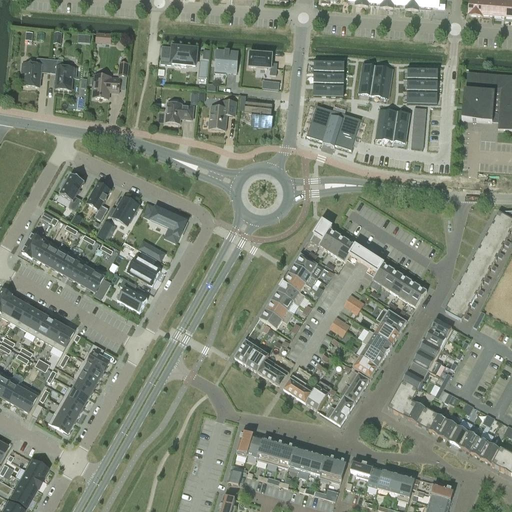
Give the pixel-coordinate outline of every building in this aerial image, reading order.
[(349,0),(349,4),(356,4),(356,8),(362,8),(362,0),(349,0)] [(375,0),(362,0),(362,8),(368,9),(369,5),(375,6),(375,0)] [(387,0),(375,0),(375,6),(381,6),(381,10),(387,10),(387,0)] [(400,0),(387,0),(387,10),(393,11),(394,7),(400,8),(400,0)] [(413,0),(400,0),(400,8),(406,8),(406,12),(412,12),(413,0)] [(419,9),(425,10),(426,0),(413,0),(412,12),(419,13),(419,9)] [(426,0),(425,10),(444,11),(445,3),(439,2),(438,0),(426,0)] [(481,18),(482,0),(469,0),(469,16),(469,17),(481,18)] [(494,0),(482,0),(481,18),(481,17),(493,18),(494,0)] [(494,0),(493,18),(505,19),(506,0),(494,0)] [(55,34),(54,46),(61,46),(62,35),(55,34)] [(98,34),(97,44),(112,45),(112,35),(98,34)] [(79,36),(79,44),(91,44),(91,36),(79,36)] [(171,67),(171,65),(195,68),(197,51),(173,49),(172,60),(162,59),(161,66),(171,67)] [(215,73),(215,76),(225,77),(226,77),(227,75),(236,76),(238,54),(228,53),(219,52),(217,52),(217,53),(217,55),(215,73)] [(271,66),(272,57),(250,55),(249,69),(270,71),(269,78),(276,79),(277,67),(271,66)] [(49,75),(50,61),(37,60),(37,66),(26,65),(26,66),(23,66),(22,75),(25,75),(24,88),(40,90),(41,75),(49,75)] [(50,61),(49,75),(57,76),(55,91),(71,93),(73,79),(76,80),(76,71),(73,71),(74,70),(63,69),(63,63),(50,61)] [(314,74),(314,75),(329,75),(329,74),(329,62),(314,61),(314,62),(315,62),(315,74),(314,74)] [(329,62),(329,74),(344,75),(344,74),(343,74),(343,63),(344,63),(345,62),(329,62)] [(119,79),(127,79),(128,66),(120,66),(119,79)] [(363,67),(361,82),(373,84),(375,69),(375,70),(363,68),(364,67),(363,67)] [(375,69),(373,84),(391,86),(393,71),(392,71),(392,72),(387,72),(387,71),(387,70),(386,72),(375,70),(375,69)] [(408,81),(407,81),(423,82),(423,69),(408,69),(408,70),(409,70),(409,81),(408,81)] [(423,69),(423,82),(438,82),(437,82),(437,70),(438,71),(438,70),(423,69)] [(329,75),(329,86),(344,87),(344,86),(343,86),(343,75),(344,75),(329,74),(329,75)] [(314,86),(314,87),(329,87),(329,86),(329,75),(314,75),(315,75),(315,86),(314,86)] [(464,92),(462,123),(492,125),(493,123),(498,123),(498,131),(511,132),(511,79),(467,76),(466,92),(464,92)] [(95,78),(93,100),(108,102),(109,93),(119,94),(120,89),(121,81),(119,81),(111,80),(111,79),(95,78)] [(407,93),(422,94),(423,82),(407,81),(407,82),(409,82),(408,93),(407,93)] [(361,82),(358,97),(359,97),(359,96),(370,97),(370,99),(371,99),(373,84),(361,82)] [(423,82),(422,94),(437,94),(436,94),(437,82),(438,83),(438,82),(423,82)] [(279,93),(279,85),(271,84),(270,92),(279,93)] [(373,84),(371,99),(371,98),(382,99),(382,100),(383,99),(388,100),(388,101),(391,86),(373,84)] [(329,87),(328,99),(344,99),(344,98),(342,98),(343,87),(344,87),(329,86),(329,87)] [(313,98),(328,99),(329,87),(314,87),(315,87),(314,98),(313,98)] [(192,92),(192,104),(205,105),(206,93),(192,92)] [(407,105),(407,106),(422,106),(422,94),(407,93),(407,94),(408,94),(408,105),(407,105)] [(422,94),(422,106),(437,107),(437,106),(436,106),(436,94),(437,95),(437,94),(422,94)] [(212,109),(209,131),(225,133),(227,118),(235,119),(236,105),(223,103),(223,110),(212,109)] [(245,103),(244,115),(252,116),(251,127),(272,129),(273,118),(271,118),(273,106),(245,103)] [(168,106),(166,125),(180,126),(180,121),(193,122),(194,109),(182,108),(182,107),(168,106)] [(316,109),(307,139),(351,153),(360,123),(316,109)] [(380,112),(378,127),(395,129),(398,114),(397,114),(397,116),(386,114),(386,113),(386,114),(380,113),(381,112),(380,112)] [(398,114),(395,129),(401,130),(408,131),(410,116),(409,116),(409,117),(398,116),(398,115),(398,114)] [(378,127),(375,142),(376,142),(376,141),(382,141),(381,143),(382,143),(382,141),(393,143),(393,144),(395,129),(378,127)] [(395,129),(393,144),(394,144),(394,143),(405,145),(405,146),(408,131),(401,130),(395,129)] [(85,185),(71,177),(70,177),(71,178),(68,184),(66,182),(62,190),(64,191),(60,197),(60,196),(59,197),(72,204),(69,210),(75,213),(81,202),(75,199),(84,185),(85,185)] [(98,187),(87,206),(98,213),(94,220),(101,224),(108,211),(102,208),(104,205),(105,205),(107,200),(106,200),(110,194),(98,187)] [(138,208),(124,200),(113,220),(127,228),(138,208)] [(180,239),(186,224),(155,210),(150,222),(169,230),(167,234),(180,239)] [(51,226),(55,221),(44,214),(41,220),(51,226)] [(494,225),(493,227),(501,232),(510,236),(511,234),(511,235),(511,214),(499,215),(493,225),(494,225)] [(105,242),(108,235),(105,233),(108,226),(105,224),(101,231),(97,238),(105,242)] [(330,232),(332,229),(323,224),(310,243),(319,248),(330,232)] [(487,237),(486,240),(494,244),(503,249),(504,246),(505,247),(509,249),(511,245),(507,243),(510,237),(510,236),(501,232),(493,227),(492,227),(486,237),(487,237)] [(338,237),(330,232),(319,248),(328,254),(338,237)] [(33,260),(44,240),(45,239),(35,234),(33,238),(32,238),(22,255),(32,261),(33,260)] [(338,237),(328,254),(336,259),(347,243),(338,237)] [(481,250),(479,252),(488,256),(496,261),(497,259),(498,259),(502,261),(504,257),(500,255),(504,249),(503,249),(494,244),(486,240),(485,239),(482,244),(480,249),(481,250)] [(44,240),(33,260),(41,265),(53,245),(44,240)] [(347,243),(336,259),(345,265),(350,258),(356,249),(347,243)] [(61,250),(53,245),(41,265),(50,270),(61,250)] [(370,257),(356,249),(350,258),(364,267),(370,257)] [(70,255),(61,250),(50,270),(59,275),(70,255)] [(165,256),(154,250),(150,257),(161,264),(165,256)] [(474,262),(473,264),(481,269),(489,273),(491,271),(495,274),(497,270),(494,268),(497,261),(496,261),(488,256),(479,252),(478,251),(473,261),(474,262)] [(79,260),(70,255),(59,275),(68,280),(79,260)] [(160,276),(153,271),(157,265),(142,257),(139,263),(136,262),(128,277),(152,290),(160,276)] [(301,257),(295,267),(312,278),(318,268),(301,257)] [(383,266),(370,257),(364,267),(377,275),(383,266)] [(88,265),(79,260),(68,280),(77,285),(86,269),(86,270),(88,265)] [(487,280),(490,274),(489,273),(481,269),(473,264),(472,264),(466,274),(467,274),(466,276),(474,281),(483,285),(484,283),(484,284),(488,286),(491,282),(487,280)] [(383,266),(377,275),(372,283),(381,288),(392,272),(383,266)] [(312,278),(295,267),(289,276),(306,287),(312,278)] [(86,270),(86,269),(77,285),(86,290),(94,274),(86,270)] [(94,274),(86,290),(95,295),(107,276),(96,270),(94,274)] [(400,277),(392,272),(381,288),(390,294),(400,277)] [(306,287),(289,276),(283,285),(300,296),(300,295),(306,287)] [(460,286),(459,289),(476,298),(477,295),(478,296),(482,298),(484,294),(480,292),(484,286),(483,285),(474,281),(466,276),(465,276),(462,281),(459,286),(460,286)] [(400,277),(390,294),(398,299),(409,283),(400,277)] [(139,316),(147,302),(146,302),(133,295),(136,288),(124,281),(120,288),(125,291),(118,304),(118,303),(139,315),(139,316)] [(409,283),(398,299),(407,305),(418,288),(409,283)] [(283,285),(277,294),(294,305),(299,308),(305,299),(300,295),(300,296),(283,285)] [(427,294),(418,288),(407,305),(416,311),(427,294)] [(477,298),(476,298),(459,289),(458,288),(455,293),(453,298),(454,299),(452,301),(469,310),(470,308),(471,308),(475,311),(477,306),(473,304),(477,298)] [(0,314),(2,315),(2,316),(11,299),(12,299),(12,298),(2,292),(0,296),(0,314)] [(277,294),(271,303),(288,314),(294,305),(277,294)] [(0,318),(9,324),(20,304),(12,299),(11,299),(2,316),(2,315),(0,318)] [(447,311),(445,314),(462,323),(464,320),(464,321),(468,323),(471,319),(467,317),(470,310),(469,310),(452,301),(451,300),(446,310),(447,311)] [(288,314),(271,303),(266,312),(282,323),(287,327),(294,317),(288,314)] [(359,303),(355,308),(361,312),(364,307),(359,303)] [(18,329),(29,309),(20,304),(9,324),(18,329)] [(361,312),(355,308),(352,314),(358,317),(361,312)] [(18,329),(27,334),(38,314),(29,309),(18,329)] [(382,325),(399,337),(406,325),(384,311),(376,322),(381,326),(382,325)] [(282,323),(266,312),(260,322),(276,332),(282,323)] [(27,334),(36,339),(47,319),(38,314),(27,334)] [(481,314),(477,322),(473,329),(477,331),(481,324),(485,316),(481,314)] [(45,344),(56,324),(47,319),(36,339),(45,344)] [(436,322),(430,333),(448,343),(454,332),(436,322)] [(53,349),(65,329),(56,324),(45,344),(53,349)] [(341,331),(347,334),(350,329),(344,325),(341,331)] [(382,325),(381,326),(375,336),(392,348),(399,337),(382,325)] [(63,354),(74,335),(65,329),(53,349),(63,354)] [(347,334),(341,331),(338,336),(343,340),(347,334)] [(375,336),(370,333),(362,345),(367,348),(367,347),(385,359),(390,352),(392,348),(375,336)] [(448,343),(430,333),(424,344),(442,353),(448,343)] [(246,368),(257,350),(246,343),(235,361),(246,368)] [(424,344),(419,354),(437,364),(442,353),(424,344)] [(84,363),(104,374),(110,364),(101,359),(104,353),(93,347),(84,363)] [(367,347),(367,348),(360,359),(378,370),(385,359),(367,347)] [(257,350),(246,368),(258,375),(267,361),(269,358),(257,350)] [(419,354),(413,365),(421,369),(429,373),(428,374),(430,375),(437,364),(419,354)] [(378,370),(360,359),(353,370),(370,381),(378,370)] [(290,371),(294,365),(286,360),(283,366),(290,371)] [(267,361),(258,375),(280,390),(289,375),(267,361)] [(99,383),(104,374),(84,363),(79,372),(99,383)] [(429,373),(421,369),(413,365),(406,378),(398,392),(388,411),(404,419),(408,421),(429,433),(433,425),(438,418),(437,417),(427,412),(416,406),(412,404),(420,389),(428,374),(429,373)] [(76,382),(94,392),(99,383),(79,372),(74,381),(76,382)] [(344,399),(355,406),(369,383),(355,374),(340,397),(344,399)] [(3,375),(0,381),(0,399),(1,400),(12,380),(3,375)] [(306,406),(315,392),(293,377),(283,392),(306,406)] [(12,380),(1,400),(10,405),(21,385),(12,380)] [(71,391),(89,401),(94,392),(76,382),(72,390),(71,391)] [(444,382),(435,399),(438,402),(448,385),(444,382)] [(320,384),(315,392),(306,406),(317,414),(329,395),(332,392),(332,391),(320,384)] [(10,405),(19,410),(30,390),(21,385),(10,405)] [(71,391),(72,390),(69,389),(64,398),(84,410),(89,401),(71,391)] [(40,396),(30,390),(19,410),(29,416),(40,396)] [(452,398),(448,396),(444,405),(448,407),(452,398)] [(64,398),(59,407),(79,418),(84,410),(64,398)] [(355,406),(344,399),(336,411),(332,409),(326,419),(340,428),(346,420),(349,414),(355,406)] [(470,408),(466,406),(461,414),(465,416),(470,408)] [(37,421),(43,410),(38,407),(32,418),(37,421)] [(59,407),(54,416),(74,427),(79,418),(59,407)] [(474,410),(470,408),(465,416),(469,418),(474,410)] [(438,416),(437,417),(438,418),(433,425),(429,433),(434,436),(440,439),(445,430),(449,421),(438,415),(438,416)] [(54,416),(49,426),(68,437),(74,427),(54,416)] [(491,419),(487,417),(482,426),(486,428),(491,419)] [(494,421),(491,419),(486,428),(490,430),(494,421)] [(460,427),(449,421),(445,430),(440,439),(450,445),(460,427)] [(471,433),(460,427),(450,445),(461,450),(471,433)] [(508,439),(511,431),(511,430),(508,429),(503,437),(508,439)] [(481,438),(471,433),(461,450),(471,456),(481,438)] [(247,460),(248,457),(247,457),(253,437),(242,434),(236,456),(247,460)] [(247,457),(248,457),(257,460),(258,460),(264,440),(253,437),(247,457)] [(492,444),(481,438),(471,456),(482,462),(492,444)] [(258,460),(257,460),(257,462),(267,466),(274,443),(264,440),(258,460)] [(284,446),(274,443),(267,466),(278,469),(284,446)] [(482,462),(492,468),(501,452),(502,452),(503,450),(492,444),(482,462)] [(289,469),(295,449),(284,446),(278,469),(289,472),(289,469)] [(295,449),(289,469),(299,472),(305,452),(295,449)] [(315,455),(305,452),(299,472),(310,475),(315,455)] [(511,478),(511,477),(511,457),(502,452),(501,452),(492,468),(511,478)] [(320,478),(326,458),(315,455),(310,475),(320,478)] [(320,478),(319,480),(330,484),(336,461),(326,458),(320,478)] [(347,464),(336,461),(330,484),(341,487),(347,464)] [(42,482),(43,482),(48,473),(31,463),(26,473),(42,482)] [(369,483),(373,469),(354,463),(351,474),(357,476),(356,479),(369,483)] [(369,483),(367,489),(378,492),(384,472),(373,469),(369,483)] [(394,475),(384,472),(378,492),(388,495),(394,475)] [(43,482),(42,482),(26,473),(20,483),(37,492),(37,493),(43,483),(43,482)] [(236,475),(231,474),(229,479),(228,485),(233,486),(239,488),(240,482),(242,477),(236,475)] [(398,498),(399,498),(404,478),(394,475),(388,495),(398,498)] [(414,486),(415,481),(404,478),(399,498),(398,498),(397,502),(408,506),(414,486)] [(37,492),(20,483),(15,492),(32,501),(37,492)] [(431,498),(431,497),(451,503),(454,492),(432,486),(429,497),(431,498)] [(32,501),(15,492),(10,502),(26,511),(32,501)] [(431,497),(431,498),(428,508),(443,511),(448,511),(451,503),(431,497)] [(219,511),(235,511),(236,509),(233,508),(235,502),(224,498),(219,511)]
